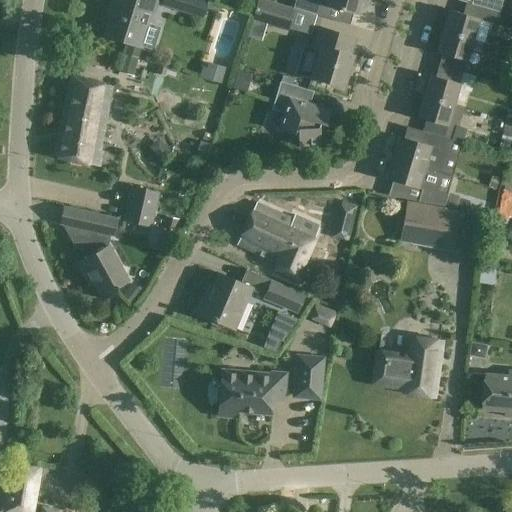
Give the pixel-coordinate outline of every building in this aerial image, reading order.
[(113,9),(105,36),(124,42),(127,42),(140,47),(141,47),(153,50),(160,27),(148,23),(155,1),(151,0),(112,0),(110,8),(113,9)] [(205,0),(163,0),(163,3),(201,15),(205,0)] [(263,0),(257,0),(251,19),(288,30),(294,9),(263,0)] [(313,0),(313,1),(309,0),(295,0),(293,8),(316,15),(323,18),(327,6),(355,14),(358,2),(368,5),(369,0),(313,0)] [(466,2),(466,3),(484,8),(499,13),(502,0),(473,0),(472,4),(466,2)] [(481,21),(495,25),(499,13),(484,8),(481,21)] [(473,41),(480,19),(450,10),(443,32),(473,41)] [(304,46),(296,73),(309,77),(309,78),(324,82),(343,88),(353,55),(350,55),(355,38),(336,32),(317,27),(311,48),(304,46)] [(473,41),(443,32),(437,53),(467,62),(473,41)] [(127,42),(123,54),(135,58),(137,59),(141,47),(140,47),(127,42)] [(123,54),(120,68),(135,71),(137,59),(135,58),(123,54)] [(155,74),(165,76),(165,75),(167,67),(157,64),(155,74)] [(167,67),(165,75),(177,79),(180,71),(167,67)] [(202,67),(199,76),(223,84),(226,74),(202,67)] [(233,88),(244,92),(249,74),(238,71),(233,88)] [(430,75),(424,97),(453,105),(460,84),(430,75)] [(112,86),(71,76),(53,156),(99,167),(102,151),(99,151),(112,86)] [(312,91),(280,81),(271,110),(284,113),(279,130),(297,136),(298,146),(319,145),(318,128),(319,124),(325,126),(330,110),(308,104),(312,91)] [(453,105),(424,97),(418,118),(447,127),(453,105)] [(508,151),(511,134),(511,122),(504,121),(497,148),(508,151)] [(455,126),(450,140),(461,143),(465,129),(459,127),(457,127),(455,126)] [(448,139),(421,131),(417,143),(400,137),(393,158),(413,164),(438,172),(448,139)] [(195,158),(206,161),(210,146),(199,143),(195,158)] [(419,202),(456,208),(459,198),(433,190),(438,172),(413,164),(393,158),(387,179),(422,190),(419,202)] [(511,162),(501,189),(511,193),(511,162)] [(500,178),(492,175),(489,187),(497,189),(500,178)] [(130,186),(122,220),(151,227),(159,193),(130,186)] [(456,208),(467,210),(470,201),(459,198),(456,208)] [(441,208),(406,202),(399,243),(434,249),(441,208)] [(293,219),(256,203),(237,245),(276,263),(274,267),(297,277),(319,226),(294,215),(293,219)] [(353,218),(355,208),(342,204),(339,214),(353,218)] [(78,226),(68,232),(83,260),(77,263),(85,277),(89,275),(102,299),(118,290),(116,287),(127,281),(108,246),(107,247),(106,247),(109,235),(113,235),(117,219),(82,211),(78,226)] [(165,216),(162,228),(176,232),(179,220),(165,216)] [(479,295),(489,296),(490,284),(495,284),(497,265),(483,264),(479,295)] [(204,297),(197,313),(234,329),(251,288),(218,274),(208,298),(204,297)] [(305,295),(271,280),(264,296),(262,300),(296,315),(305,295)] [(129,286),(121,295),(133,305),(141,295),(129,286)] [(281,340),(268,335),(263,348),(276,353),(281,340)] [(440,341),(410,337),(407,355),(398,354),(379,351),(374,384),(405,388),(404,393),(435,397),(439,368),(436,368),(440,341)] [(470,356),(486,359),(488,345),(472,342),(470,356)] [(324,357),(296,355),(292,399),(321,401),(324,357)] [(511,370),(509,370),(509,376),(486,374),(483,409),(511,411),(511,370)] [(216,397),(219,400),(217,415),(236,417),(237,411),(269,414),(270,399),(283,400),(285,375),(271,374),(271,375),(221,371),(220,385),(216,388),(216,397)] [(31,511),(39,470),(11,465),(3,511),(31,511)]
